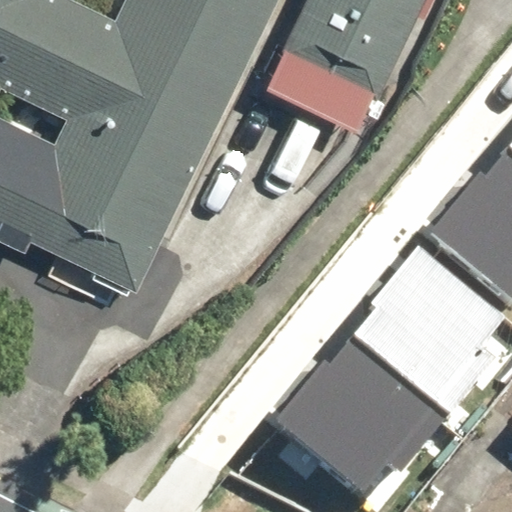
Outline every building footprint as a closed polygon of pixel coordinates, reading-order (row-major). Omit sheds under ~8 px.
[(0,0),(0,236),(122,295),(263,0),(0,0)] [(413,0),(293,0),(265,61),(363,107),(413,0)] [(431,233),(511,295),(511,154),(509,153),(491,176),(481,169),(431,233)] [(478,349),(505,315),(414,245),(364,309),(373,316),(355,339),(448,412),(490,359),(478,349)] [(271,425),(362,496),(388,462),(401,471),(443,418),(349,345),(331,368),(321,361),(271,425)] [(511,425),(496,446),(511,458),(511,425)]
